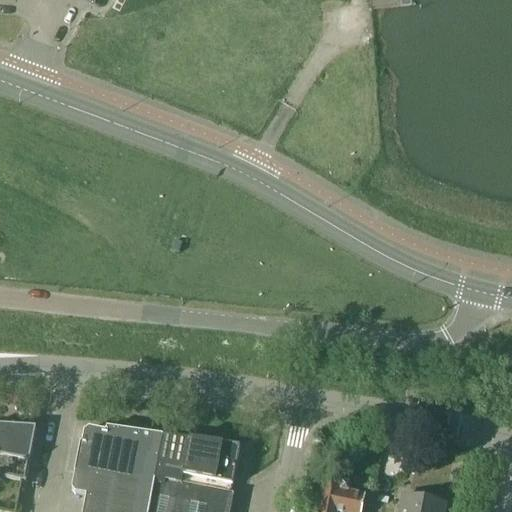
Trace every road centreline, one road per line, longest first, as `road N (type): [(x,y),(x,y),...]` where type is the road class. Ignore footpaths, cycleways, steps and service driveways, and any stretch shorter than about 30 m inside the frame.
road 1 (residential): [(0,301),(418,346),(471,324),(479,294)]
road 2 (tertiary): [(479,294),(376,255),(229,171),(19,89)]
road 3 (residential): [(302,398),(72,368)]
road 4 (residential): [(511,437),(302,398)]
road 5 (residential): [(44,511),(72,368)]
